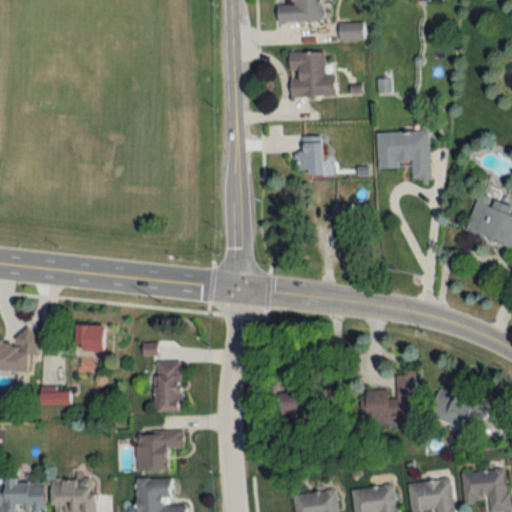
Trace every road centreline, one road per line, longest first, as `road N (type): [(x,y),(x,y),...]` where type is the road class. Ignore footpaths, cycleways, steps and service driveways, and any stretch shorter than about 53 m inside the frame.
road 1 (tertiary): [(235,288),(0,264)]
road 2 (residential): [(228,511),(235,288)]
road 3 (tertiary): [(224,0),(232,197)]
road 4 (tertiary): [(511,355),(427,319),(348,303)]
